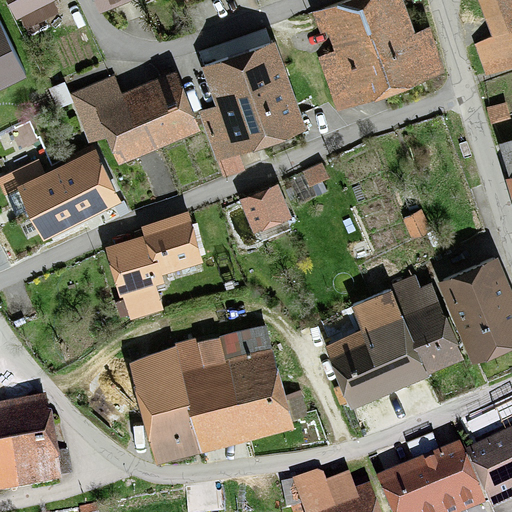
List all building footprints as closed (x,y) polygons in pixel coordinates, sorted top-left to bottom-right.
[(11,0),(17,10),(37,0),(11,0)] [(426,27),(411,33),(398,0),(343,0),(323,8),(339,48),(321,56),(340,107),(360,100),(359,96),(423,71),(424,76),(440,70),(426,27)] [(488,71),(511,61),(511,0),(482,0),(495,32),(477,42),(488,71)] [(0,20),(0,84),(26,72),(0,20)] [(220,155),(303,124),(272,40),(270,40),(266,28),(200,51),(219,104),(201,111),(218,157),(220,155)] [(108,127),(119,156),(197,123),(177,73),(120,96),(113,78),(74,94),(90,134),(108,127)] [(489,108),(492,120),(509,115),(505,103),(489,108)] [(511,139),(502,143),(511,170),(511,169),(511,139)] [(117,196),(92,144),(67,156),(69,162),(13,189),(19,199),(26,196),(44,232),(117,196)] [(321,164),(305,171),(310,182),(326,174),(321,164)] [(285,214),(274,186),(245,197),(256,225),(285,214)] [(405,217),(414,236),(429,229),(419,210),(405,217)] [(200,255),(188,213),(134,231),(134,241),(109,248),(130,313),(159,304),(151,278),(162,275),(159,267),(200,255)] [(511,300),(494,257),(442,279),(475,356),(511,340),(511,300)] [(390,287),(402,314),(426,374),(428,373),(425,368),(461,352),(439,299),(425,305),(413,277),(390,287)] [(402,314),(390,287),(352,304),(363,330),(327,346),(350,400),(393,382),(395,387),(426,374),(402,314)] [(177,343),(191,411),(200,441),(291,418),(265,325),(219,337),(224,358),(205,362),(198,338),(177,343)] [(131,362),(148,422),(191,411),(177,343),(175,343),(177,347),(131,362)] [(45,400),(0,407),(0,490),(59,480),(58,474),(70,472),(67,451),(54,453),(45,400)] [(191,411),(148,422),(157,452),(200,441),(191,411)] [(511,435),(468,456),(480,481),(511,466),(511,435)] [(379,481),(392,511),(460,511),(483,503),(459,448),(452,451),(449,444),(438,449),(432,436),(407,446),(416,466),(379,481)] [(511,497),(511,466),(480,481),(491,507),(511,497)] [(377,511),(366,478),(350,483),(349,478),(326,486),(322,473),(297,482),(296,480),(282,483),(287,508),(292,506),(294,511),(377,511)]
